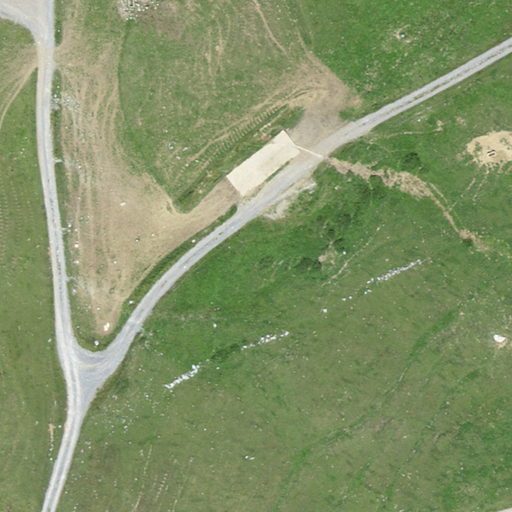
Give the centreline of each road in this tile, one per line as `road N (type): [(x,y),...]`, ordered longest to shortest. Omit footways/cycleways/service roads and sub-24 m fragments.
road 1 (track): [(511,44),(306,162),(168,278),(111,360),(91,368)]
road 2 (track): [(91,368),(67,348),(59,291),(44,137),(47,0)]
road 3 (track): [(48,511),(91,368)]
